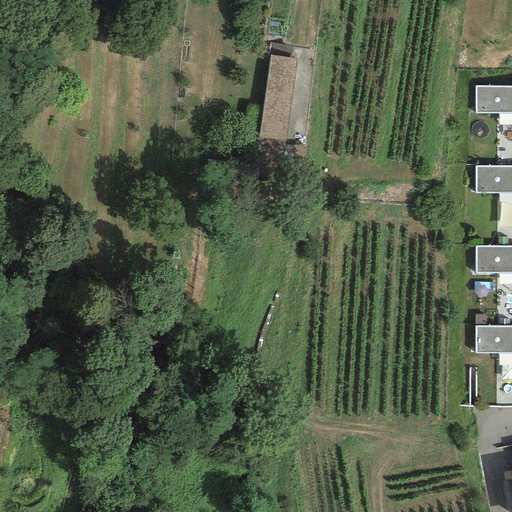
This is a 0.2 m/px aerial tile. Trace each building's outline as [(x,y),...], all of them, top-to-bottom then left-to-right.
[(288,143),(293,58),(266,56),(260,141),(288,143)] [(511,85),(475,85),(474,114),(511,114),(511,85)] [(511,166),(475,166),(474,194),(511,194),(511,166)] [(511,246),(475,246),(474,273),(511,273),(511,246)] [(511,326),(475,326),(474,354),(511,354),(511,326)] [(511,453),(511,470),(503,473),(510,511),(511,511),(511,444),(510,445),(511,453)]
